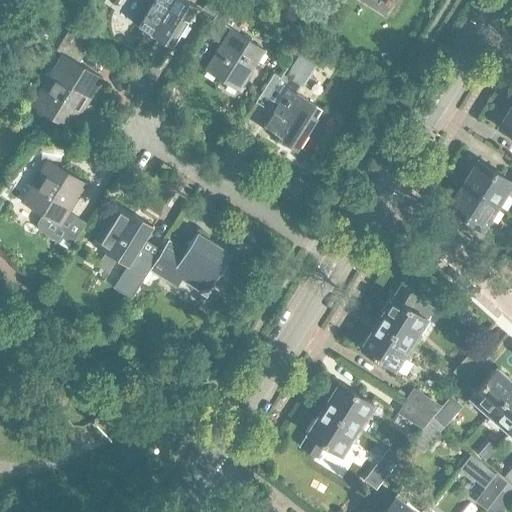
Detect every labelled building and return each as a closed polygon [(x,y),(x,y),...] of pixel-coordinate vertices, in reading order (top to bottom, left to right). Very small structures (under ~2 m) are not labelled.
[(0,0),(0,19),(15,0),(0,0)] [(171,48),(196,10),(180,0),(147,0),(132,23),(171,48)] [(207,0),(202,9),(214,16),(223,0),(207,0)] [(218,11),(204,33),(221,43),(204,69),(238,90),(264,50),(224,24),(228,18),(218,11)] [(101,78),(77,63),(88,45),(66,31),(55,49),(63,54),(32,104),(70,128),(101,78)] [(301,84),(315,63),(299,53),(289,69),(286,67),(280,77),(273,73),(260,93),(274,102),(269,110),(272,112),(262,128),(295,149),(321,109),(294,92),(300,83),(301,84)] [(511,135),(511,106),(499,127),(511,135)] [(67,211),(85,183),(48,160),(22,201),(43,214),(38,222),(40,229),(65,245),(70,243),(72,243),(85,222),(67,211)] [(496,206),(511,181),(477,160),(462,185),(496,206)] [(481,229),(496,206),(462,185),(447,207),(481,229)] [(149,269),(168,240),(167,239),(161,249),(145,239),(153,225),(119,204),(93,245),(126,266),(122,272),(139,284),(148,269),(149,269)] [(168,240),(149,269),(176,286),(180,279),(204,294),(230,253),(197,232),(185,250),(168,240)] [(391,296),(375,323),(414,347),(421,336),(417,333),(426,318),(410,308),(417,296),(401,285),(393,297),(391,296)] [(375,323),(359,348),(393,370),(401,375),(410,360),(407,358),(414,347),(375,323)] [(455,370),(466,379),(485,357),(474,347),(455,370)] [(490,415),(511,389),(511,383),(494,367),(469,396),(490,415)] [(364,418),(373,403),(339,381),(322,407),(361,432),(368,420),(364,418)] [(432,416),(441,405),(413,387),(405,399),(432,416)] [(509,431),(511,427),(511,389),(490,415),(509,431)] [(463,405),(452,396),(451,394),(441,405),(432,416),(443,426),(444,427),(463,405)] [(422,428),(432,416),(405,399),(402,404),(398,413),(422,428)] [(354,443),(361,432),(322,407),(306,433),(307,434),(300,445),(317,456),(324,445),(341,455),(350,440),(354,443)] [(423,452),(443,426),(432,416),(422,428),(411,442),(423,452)] [(478,453),(485,460),(496,447),(489,441),(478,453)] [(376,488),(400,457),(389,448),(364,479),(376,488)] [(486,509),(507,482),(496,472),(475,500),(486,509)] [(490,511),(502,511),(511,500),(511,486),(507,482),(486,509),(490,511)] [(414,511),(406,506),(412,499),(400,490),(395,497),(394,496),(382,511),(414,511)]
